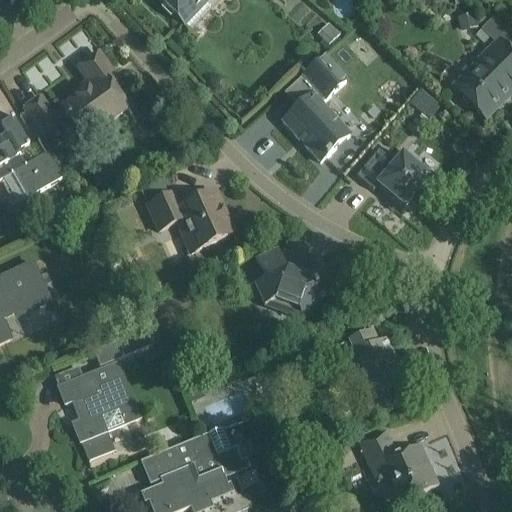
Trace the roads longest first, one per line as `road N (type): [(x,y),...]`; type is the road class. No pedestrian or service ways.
road 1 (residential): [(435,264),(381,249),(305,211),(99,0)]
road 2 (residential): [(492,511),(430,353),(435,264)]
road 3 (residential): [(435,264),(468,201),(511,157)]
